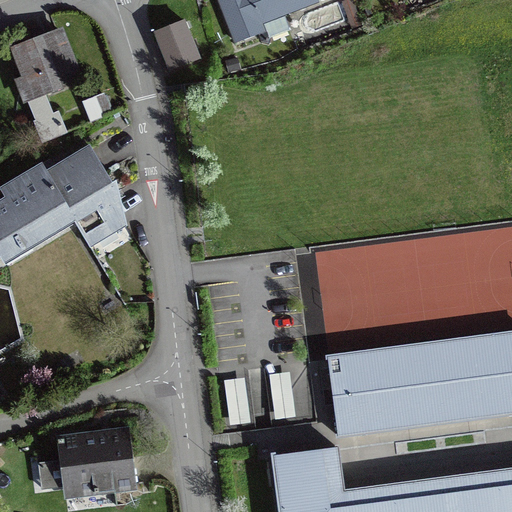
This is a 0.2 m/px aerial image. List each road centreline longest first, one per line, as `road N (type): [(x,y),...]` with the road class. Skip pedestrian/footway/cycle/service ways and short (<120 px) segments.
road 1 (residential): [(180,374),(154,145),(116,0)]
road 2 (residential): [(180,374),(0,427)]
road 3 (residential): [(195,511),(180,374)]
